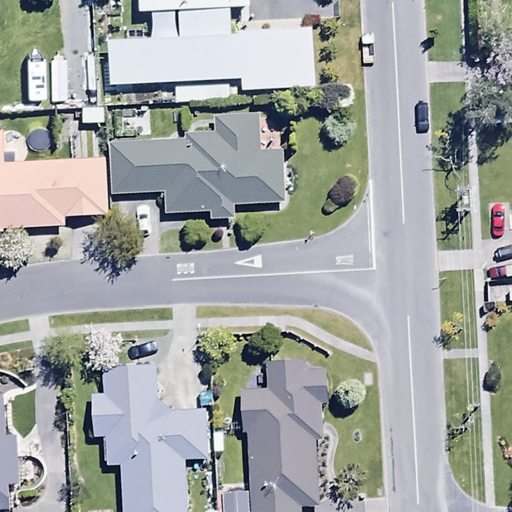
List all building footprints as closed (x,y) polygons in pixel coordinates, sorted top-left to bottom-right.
[(194,7),(194,26),(275,23),(274,0),(149,0),(151,25),(177,24),(176,8),(194,7)] [(125,40),(126,65),(205,62),(204,37),(125,40)] [(184,144),(108,147),(110,199),(163,196),(164,216),(210,214),(210,222),(234,222),(233,209),(281,207),(279,153),(259,154),(258,117),(211,119),(212,136),(184,137),(184,144)] [(103,163),(0,165),(0,237),(3,237),(2,233),(63,231),(63,221),(105,220),(103,163)] [(300,511),(300,510),(318,509),(316,444),(321,444),(320,407),(328,407),(327,371),(301,372),(301,362),(265,363),(265,393),(239,393),(241,437),(246,437),(248,495),(224,495),(224,511),(300,511)] [(204,413),(169,415),(155,403),(153,370),(101,372),(102,399),(90,400),(92,441),(98,440),(99,465),(104,465),(105,470),(119,470),(120,511),(187,511),(185,463),(207,462),(204,413)] [(1,399),(0,399),(0,511),(6,511),(5,488),(18,487),(16,439),(3,439),(1,399)]
